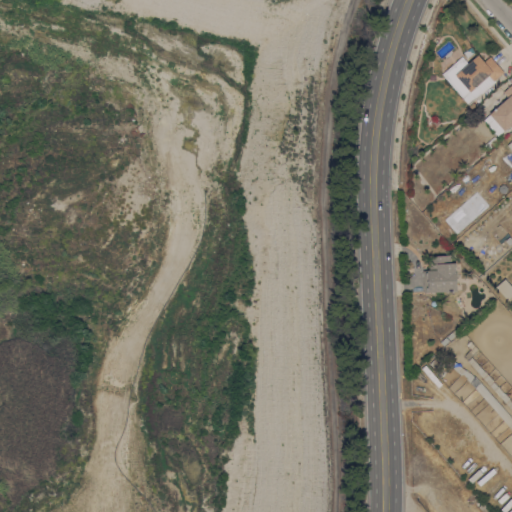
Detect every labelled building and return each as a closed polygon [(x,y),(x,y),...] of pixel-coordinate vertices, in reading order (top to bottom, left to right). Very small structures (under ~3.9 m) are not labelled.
[(454,75),(477,54),(483,61),(489,56),(503,71),(493,81),(488,75),(469,92),(469,91),(454,75)] [(488,113),(507,97),(502,92),(511,82),(511,123),(503,131),(503,130),(488,113)] [(450,262),(455,262),(455,271),(456,272),(456,277),(455,278),(455,291),(428,291),(428,292),(423,292),(422,270),(426,270),(426,269),(428,269),(428,265),(431,265),(431,255),(450,254),(450,262)] [(511,287),(511,293),(506,299),(495,286),(504,278),(511,287)] [(511,431),(487,402),(473,385),(465,378),(466,377),(462,373),(465,369),(470,374),(471,373),(473,375),(490,394),(511,418),(511,419),(511,431)] [(483,511),(478,506),(481,503),(490,511),(483,511)]
